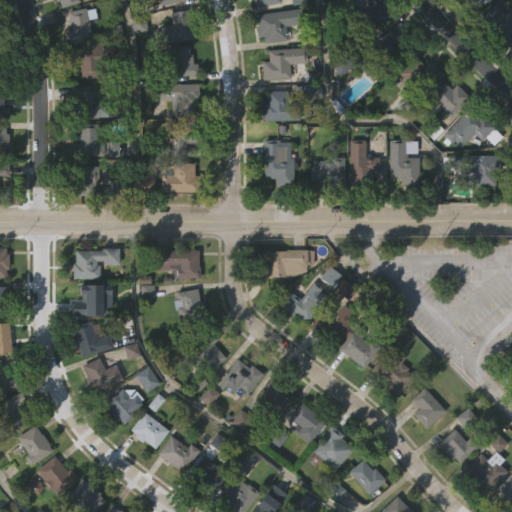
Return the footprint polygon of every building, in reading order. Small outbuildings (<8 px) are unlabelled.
[(56,0),(60,8),(81,0),(56,0)] [(183,0),(144,10),(141,0),(183,0)] [(255,0),(256,8),(283,4),(281,0),(255,0)] [(393,14),(364,33),(354,16),(369,6),(366,0),(389,0),(386,2),(393,14)] [(488,0),(475,10),(467,0),(488,0)] [(511,33),(505,40),(482,18),(496,4),(505,14),(511,7),(511,33)] [(86,6),(86,10),(94,8),(96,17),(88,19),(93,39),(67,45),(64,32),(71,30),(67,11),(86,6)] [(283,26),(285,40),(261,43),(261,37),(256,37),(253,14),(298,8),(300,23),(283,26)] [(194,38),(162,43),(160,26),(172,24),(170,12),(189,9),(194,38)] [(399,39),(407,50),(398,57),(390,46),(384,50),(375,39),(399,22),(408,33),(399,39)] [(107,41),(107,45),(112,44),(115,74),(80,78),(78,59),(74,59),(73,48),(94,46),(94,42),(107,41)] [(368,55),(339,75),(332,65),(335,63),(333,60),(339,56),(338,55),(357,41),(368,55)] [(188,45),(189,54),(192,54),(193,63),(197,63),(198,74),(171,77),(170,63),(153,65),(152,49),(188,45)] [(291,78),(263,80),(262,62),(268,61),(268,50),(306,47),(307,62),(290,64),(291,78)] [(414,54),(423,63),(428,57),(442,71),(412,104),(398,91),(407,81),(398,72),(414,54)] [(444,81),(452,89),(457,83),(470,97),(450,117),(440,107),(429,119),(418,108),(444,81)] [(199,83),(199,98),(196,98),(195,112),(171,113),(166,107),(166,100),(157,100),(157,96),(154,96),(153,84),(199,83)] [(290,90),(290,103),(295,103),(295,119),(264,119),(264,104),(266,104),(266,90),(268,90),(268,86),(272,86),(272,84),(285,84),(285,90),(290,90)] [(89,85),(89,91),(93,91),(94,101),(111,100),(112,116),(76,118),(75,103),(71,103),(71,98),(61,98),(60,89),(71,88),(71,85),(89,85)] [(479,118),(483,115),(503,136),(494,145),(485,136),(482,140),(475,133),(460,149),(451,142),(447,146),(442,141),(446,137),(444,134),(469,108),(479,118)] [(199,121),(199,143),(186,143),(186,150),(173,150),(173,146),(162,146),(162,137),(154,137),(154,121),(199,121)] [(98,123),(98,143),(104,143),(104,156),(79,156),(79,123),(98,123)] [(452,127),(448,131),(440,124),(418,148),(429,158),(437,150),(447,160),(465,139),(452,127)] [(0,127),(5,127),(5,133),(8,133),(8,156),(0,156),(0,127)] [(404,140),(404,141),(417,141),(417,153),(406,153),(406,157),(419,158),(418,185),(400,185),(400,178),(388,178),(389,139),(404,140)] [(366,140),(366,157),(379,157),(379,171),(372,171),(372,185),(350,185),(350,140),(366,140)] [(290,142),(290,186),(275,186),(275,178),(264,179),(263,142),(290,142)] [(328,152),(328,160),(331,160),(331,157),(345,157),(345,186),(328,186),(328,183),(310,183),(310,167),(314,167),(314,160),(317,160),(318,152),(328,152)] [(497,168),(497,185),(472,185),(472,172),(454,172),(454,169),(441,168),(441,156),(497,155),(497,168)] [(194,163),(194,176),(200,176),(198,192),(161,192),(161,175),(173,175),(173,163),(194,163)] [(0,165),(8,165),(8,175),(0,174),(0,165)] [(91,166),(91,194),(72,194),(73,166),(91,166)] [(376,214),(375,200),(362,200),(361,182),(346,182),(346,227),(368,227),(368,214),(376,214)] [(289,183),(261,183),(260,221),(271,221),(271,228),(288,228),(289,183)] [(415,200),(403,200),(403,195),(413,195),(413,183),(386,183),(385,220),(397,220),(397,227),(415,228),(415,200)] [(468,228),(492,227),(491,198),(463,198),(463,213),(468,212),(468,228)] [(341,228),(340,201),(306,202),(307,228),(341,228)] [(191,205),(159,206),(160,235),(192,234),(191,205)] [(94,209),(73,209),(74,237),(85,237),(85,231),(95,231),(94,209)] [(151,218),(137,217),(137,234),(151,234),(151,218)] [(119,248),(119,264),(102,264),(102,261),(96,261),(96,265),(100,265),(100,279),(72,279),(71,264),(75,264),(75,250),(100,250),(100,248),(102,247),(122,246),(122,248),(119,248)] [(0,247),(6,247),(5,253),(9,253),(8,269),(6,269),(6,278),(0,278),(0,247)] [(198,254),(200,279),(173,279),(173,270),(155,270),(155,266),(153,266),(153,250),(199,250),(198,254)] [(314,250),(313,266),(306,266),(306,278),(266,277),(266,269),(265,269),(265,250),(314,250)] [(326,296),(306,322),(295,313),(293,316),(280,306),(291,292),(301,299),(314,282),(322,288),(319,291),(326,296)] [(101,284),(101,291),(103,291),(103,307),(101,307),(101,317),(72,316),(72,301),(83,301),(83,295),(78,295),(78,284),(101,284)] [(9,316),(0,316),(0,286),(9,286),(9,316)] [(197,288),(200,302),(203,301),(206,315),(189,318),(190,320),(179,322),(177,309),(175,310),(173,301),(177,300),(175,292),(197,288)] [(356,319),(335,345),(309,324),(319,311),(329,319),(342,303),(352,311),(350,314),(356,319)] [(90,321),(91,326),(98,323),(101,333),(98,334),(99,338),(109,335),(113,347),(81,357),(79,349),(77,349),(72,327),(90,321)] [(11,353),(0,353),(0,322),(9,322),(11,353)] [(364,333),(368,335),(364,340),(369,343),(372,340),(380,346),(364,368),(339,349),(351,332),(353,333),(358,325),(366,331),(364,333)] [(225,358),(209,372),(201,362),(194,368),(182,353),(189,348),(187,346),(195,339),(194,338),(208,326),(219,338),(213,343),(225,358)] [(137,327),(138,340),(150,340),(150,327),(137,327)] [(172,334),(173,342),(171,343),(174,358),(198,354),(194,331),(172,334)] [(297,341),(287,334),(276,348),(289,358),(292,355),(302,363),(316,344),(303,334),(297,341)] [(404,357),(399,362),(409,369),(407,371),(413,376),(397,396),(388,389),(390,386),(370,370),(385,352),(389,356),(395,350),(404,357)] [(99,358),(101,362),(105,359),(108,365),(104,368),(105,369),(115,364),(123,380),(98,392),(95,385),(91,387),(81,366),(99,358)] [(0,359),(2,367),(3,372),(15,369),(20,386),(0,391),(0,359)] [(236,359),(247,367),(249,364),(261,374),(245,396),(235,388),(228,396),(219,389),(221,386),(219,384),(221,382),(219,380),(236,359)] [(110,389),(106,377),(93,381),(88,364),(69,370),(78,399),(110,389)] [(154,387),(146,393),(134,375),(148,366),(160,384),(154,387)] [(349,372),(335,392),(361,411),(375,390),(349,372)] [(291,401),(279,418),(255,400),(270,379),(282,388),(279,392),(291,401)] [(220,402),(207,382),(193,391),(207,412),(220,402)] [(122,388),(124,390),(135,390),(143,399),(140,402),(144,406),(122,427),(106,409),(108,407),(105,403),(122,388)] [(446,411),(427,429),(413,415),(419,409),(411,400),(424,388),(446,411)] [(14,404),(22,423),(4,431),(1,421),(0,421),(0,398),(19,391),(23,400),(14,404)] [(390,437),(410,419),(390,397),(384,403),(380,399),(366,411),(390,437)] [(102,412),(95,400),(78,408),(92,435),(120,421),(112,406),(102,412)] [(259,416),(234,400),(215,426),(230,436),(233,431),(243,438),(259,416)] [(326,423),(310,443),(291,426),(295,422),(289,418),(301,403),(326,423)] [(169,431),(155,450),(143,441),(142,443),(128,432),(144,412),(169,431)] [(37,430),(39,433),(40,432),(50,450),(28,465),(22,455),(26,452),(14,435),(33,423),(37,430)] [(264,424),(252,441),(276,459),(288,441),(264,424)] [(352,449),(334,470),(313,452),(322,441),(319,439),(331,425),(343,436),(341,438),(352,449)] [(206,448),(215,435),(204,428),(195,441),(206,448)] [(119,467),(142,445),(129,430),(124,435),(119,429),(100,448),(119,467)] [(455,429),(466,442),(470,438),(478,447),(459,463),(455,457),(452,460),(440,443),(442,442),(441,441),(455,429)] [(442,453),(420,430),(407,442),(415,451),(409,456),(422,471),(442,453)] [(22,465),(14,448),(22,444),(17,434),(0,441),(0,458),(7,473),(22,465)] [(170,436),(187,448),(190,444),(199,451),(183,474),(157,454),(170,436)] [(323,463),(296,445),(286,461),(298,469),(293,476),(308,486),(323,463)] [(460,470),(473,461),(465,450),(452,459),(460,470)] [(505,460),(500,465),(507,472),(486,494),(466,475),(467,474),(464,471),(481,454),(488,460),(496,451),(505,460)] [(228,464),(240,473),(248,461),(236,452),(228,464)] [(165,471),(138,454),(126,475),(153,491),(165,471)] [(63,469),(65,471),(69,469),(77,479),(57,494),(51,487),(48,490),(42,482),(44,480),(36,470),(54,456),(63,469)] [(227,475),(212,495),(198,483),(202,479),(196,474),(193,479),(189,475),(203,457),(227,475)] [(371,469),(372,471),(375,468),(385,480),(369,494),(349,471),(362,460),(371,469)] [(14,478),(24,497),(22,498),(26,507),(49,495),(34,467),(14,478)] [(264,481),(275,489),(283,477),(272,470),(264,481)] [(332,511),(350,488),(326,470),(308,494),(332,511)] [(470,492),(451,471),(435,485),(454,506),(470,492)] [(511,511),(500,501),(503,498),(495,490),(511,473),(511,511)] [(86,483),(91,487),(92,486),(106,500),(94,511),(84,511),(67,497),(78,484),(77,483),(81,478),(86,483)] [(154,498),(178,511),(182,511),(195,491),(186,486),(184,489),(166,478),(154,498)] [(237,484),(245,490),(248,484),(259,492),(244,511),(236,511),(226,504),(230,500),(221,493),(231,479),(237,484)] [(285,493),(270,511),(248,511),(253,506),(252,505),(272,482),(285,493)] [(501,511),(496,507),(500,502),(491,494),(483,502),(477,496),(461,511),(501,511)] [(411,511),(379,511),(397,496),(411,511)] [(67,511),(65,511),(61,511),(53,499),(34,511),(67,511)] [(218,511),(198,500),(192,510),(196,511),(218,511)] [(345,511),(370,511),(362,500),(345,511)] [(116,507),(119,510),(120,509),(123,511),(103,511),(110,503),(116,507)]
